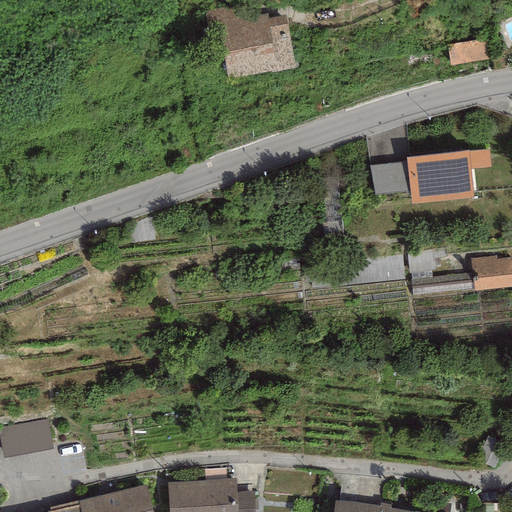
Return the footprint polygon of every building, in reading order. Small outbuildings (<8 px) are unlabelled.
[(264,2),(204,12),(209,37),(220,35),(228,81),(293,70),(284,16),(267,19),(264,2)] [(486,39),(445,45),(448,66),(489,60),(486,39)] [(488,149),(468,151),(469,170),(490,168),(488,149)] [(468,151),(405,157),(405,161),(409,191),(410,205),(472,198),(469,170),(468,151)] [(409,191),(405,161),(369,166),(373,196),(409,191)] [(511,294),(511,262),(474,265),(476,297),(511,294)] [(415,277),(416,295),(471,292),(470,274),(415,277)] [(52,449),(47,420),(0,428),(0,443),(3,458),(52,449)] [(234,479),(166,484),(167,511),(236,511),(235,492),(234,479)] [(151,511),(145,485),(77,502),(79,511),(151,511)] [(253,511),(252,491),(235,492),(236,511),(253,511)] [(378,506),(333,501),(331,511),(416,511),(391,509),(392,504),(379,502),(378,506)] [(79,511),(77,502),(49,509),(49,511),(48,511),(79,511)]
